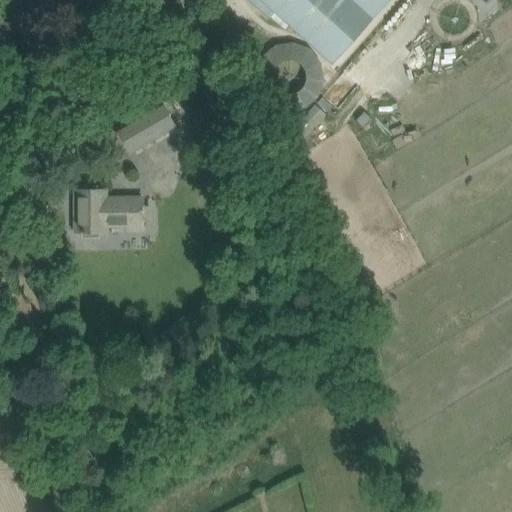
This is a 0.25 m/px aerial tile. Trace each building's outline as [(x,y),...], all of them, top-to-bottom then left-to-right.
[(249,0),(271,19),(276,14),(330,63),(386,0),(249,0)] [(333,106),(323,97),(318,103),(328,112),(333,106)] [(131,154),(177,127),(162,100),(115,127),(131,154)] [(297,147),(326,115),(315,105),(286,137),(297,147)] [(153,206),(143,206),(143,198),(105,198),(106,190),(75,190),(75,231),(105,231),(105,225),(128,225),(128,230),(143,230),(143,221),(153,221),(153,206)]
